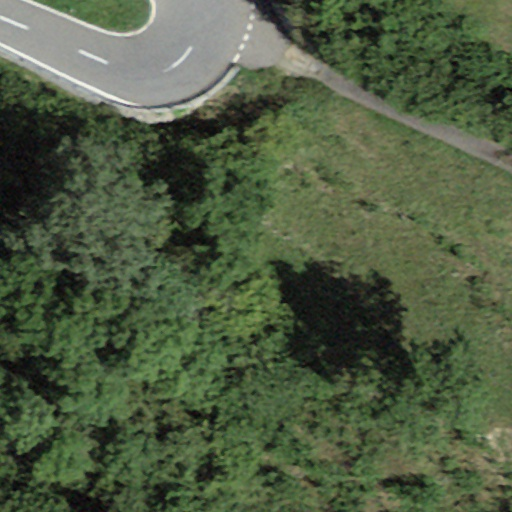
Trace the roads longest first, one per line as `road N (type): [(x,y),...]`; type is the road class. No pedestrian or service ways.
road 1 (track): [(195,42),(354,91),(511,162)]
road 2 (tertiary): [(0,20),(143,72),(167,68),(195,42),(199,0)]
